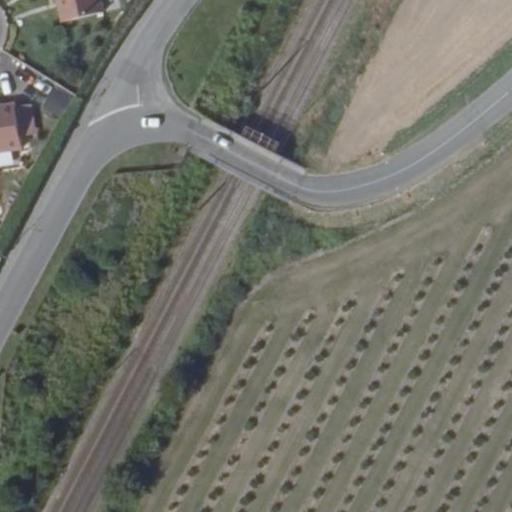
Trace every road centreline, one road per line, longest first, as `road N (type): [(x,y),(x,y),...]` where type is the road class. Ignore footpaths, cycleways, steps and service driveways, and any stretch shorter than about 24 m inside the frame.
road 1 (tertiary): [(511,86),(422,159),(342,189),(298,185),(177,125),(133,125)]
road 2 (tertiary): [(133,125),(100,141),(84,161),(0,321)]
road 3 (unclassified): [(178,0),(139,65),(133,125)]
